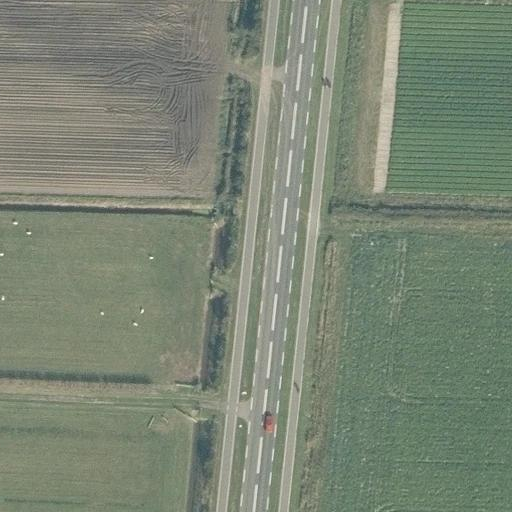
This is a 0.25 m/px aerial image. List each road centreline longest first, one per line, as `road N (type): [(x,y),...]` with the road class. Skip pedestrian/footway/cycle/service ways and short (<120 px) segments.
road 1 (secondary): [(253,511),(306,0)]
road 2 (track): [(0,398),(263,414)]
